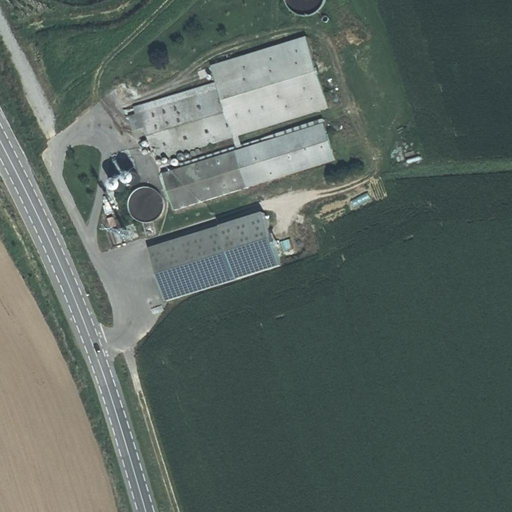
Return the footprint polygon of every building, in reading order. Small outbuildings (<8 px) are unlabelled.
[(285,0),(286,3),(288,7),(290,10),(293,13),(296,14),(300,16),(304,17),(309,17),(312,16),(316,14),(321,11),(324,8),(326,5),(327,2),(327,0),(285,0)] [(219,89),(233,137),(329,108),(308,37),(212,66),(219,89)] [(156,160),(233,137),(219,89),(132,116),(140,142),(150,139),(156,160)] [(237,150),(248,186),(336,159),(325,123),(237,150)] [(162,172),(173,209),(248,186),(237,150),(162,172)] [(135,172),(132,171),(131,171),(128,173),(127,174),(126,176),(126,178),(127,181),(128,183),(130,184),(133,184),(135,183),(137,182),(138,180),(138,178),(138,175),(137,174),(136,173),(135,172)] [(157,188),(151,186),(150,186),(144,188),(139,191),(135,196),(133,203),(134,210),(137,216),(143,220),(150,222),(156,220),(162,217),(166,212),(168,205),(167,198),(163,192),(157,188)] [(169,301),(240,278),(223,225),(152,248),(169,301)] [(112,231),(116,242),(121,240),(118,229),(112,231)]
